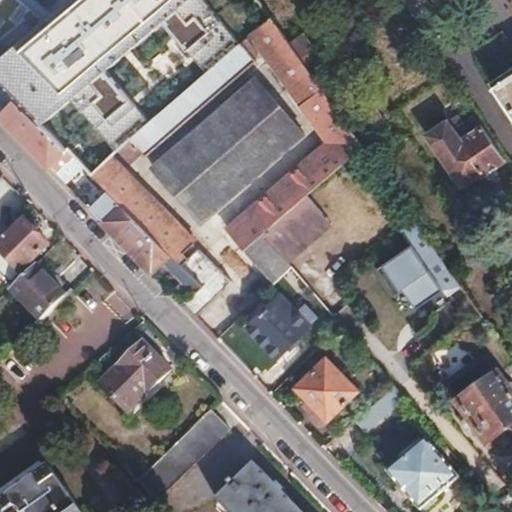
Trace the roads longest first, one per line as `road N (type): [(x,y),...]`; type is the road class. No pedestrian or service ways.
road 1 (residential): [(364,511),(0,138)]
road 2 (unknown): [(511,129),(438,18)]
